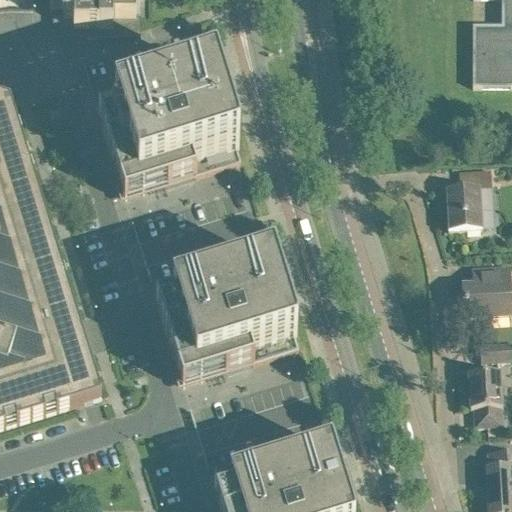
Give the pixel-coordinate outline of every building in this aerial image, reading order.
[(49,0),(50,13),(62,13),(62,21),(57,21),(57,33),(88,33),(88,40),(141,41),(141,21),(136,21),(136,6),(132,6),(132,0),(49,0)] [(511,0),(472,0),(473,3),(502,3),(502,30),(473,30),(472,92),(511,91),(511,0)] [(238,161),(237,156),(209,65),(197,26),(151,41),(141,41),(88,40),(53,40),(50,40),(33,22),(33,15),(0,15),(0,52),(49,101),(62,97),(78,92),(89,89),(97,114),(122,194),(155,302),(158,312),(180,382),(189,411),(208,472),(216,499),(219,511),(346,511),(328,451),(296,348),(266,253),(245,184),(238,161)] [(0,433),(101,402),(86,352),(79,354),(76,344),(83,341),(61,273),(54,275),(51,264),(58,262),(49,233),(42,235),(39,224),(46,222),(37,194),(30,196),(27,185),(33,183),(25,154),(18,156),(14,145),(21,143),(10,107),(0,103),(0,433)] [(491,175),(479,176),(459,177),(460,193),(446,194),(448,237),(481,235),(479,192),(492,192),(491,175)] [(507,273),(493,274),(473,275),(474,290),(463,291),(465,323),(510,321),(507,273)] [(511,348),(479,351),(480,369),(511,366),(511,348)] [(499,377),(488,378),(468,379),(470,415),(473,414),(475,432),(502,431),(500,413),(501,413),(499,377)] [(511,511),(511,456),(508,457),(488,458),(489,471),(485,471),(487,511),(511,511)]
